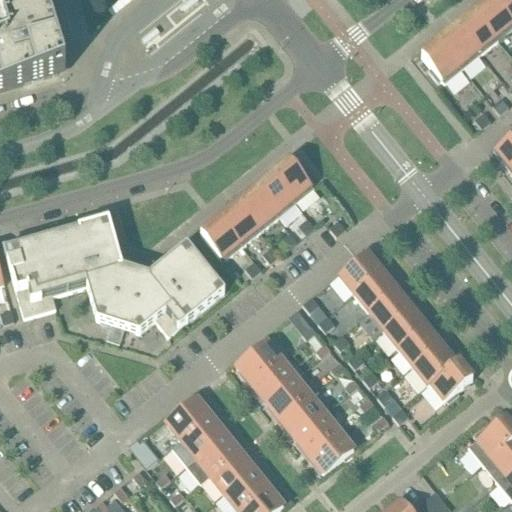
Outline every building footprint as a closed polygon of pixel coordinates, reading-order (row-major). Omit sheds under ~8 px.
[(0,0),(0,94),(65,76),(43,0),(0,0)] [(511,0),(496,0),(493,3),(511,26),(511,0)] [(511,34),(511,26),(493,3),(475,17),(498,45),(511,34)] [(498,45),(475,17),(458,31),(480,60),(498,45)] [(480,60),(458,31),(440,46),(463,74),(480,60)] [(463,74),(440,46),(421,61),(431,73),(428,75),(438,87),(441,85),(444,89),(463,74)] [(509,112),(501,103),(492,110),(499,120),(509,112)] [(474,124),(482,134),(491,127),(483,117),(474,124)] [(511,171),(511,139),(495,154),(497,157),(495,158),(504,169),(506,167),(510,173),(511,171)] [(273,180),(295,209),(314,194),(311,190),(314,188),(304,176),(301,178),(291,166),(273,180)] [(255,195),(277,223),(295,209),(273,180),(255,195)] [(260,238),(277,223),(255,195),(237,209),(260,238)] [(237,209),(219,224),(242,252),(260,238),(237,209)] [(223,267),(242,252),(219,224),(200,239),(223,267)] [(314,233),(307,224),(298,231),(305,240),(314,233)] [(56,315),(52,302),(87,292),(96,325),(112,329),(107,345),(119,349),(124,333),(139,338),(155,326),(168,342),(225,297),(187,250),(149,280),(122,271),(108,225),(4,254),(24,324),(56,315)] [(336,242),(345,235),(338,225),(329,233),(336,242)] [(289,238),(280,245),(288,254),(297,247),(289,238)] [(271,252),(262,259),(270,269),(279,261),(271,252)] [(338,280),(354,299),(382,277),(377,271),(379,269),(371,259),(369,260),(366,257),(338,280)] [(254,266),(244,274),(252,283),(261,276),(254,266)] [(384,279),(382,277),(354,299),(369,318),(397,295),(392,289),(394,288),(386,277),(384,279)] [(398,297),(397,295),(369,318),(383,336),(412,313),(407,308),(409,306),(400,296),(398,297)] [(319,311),(311,302),(302,309),(309,318),(319,311)] [(383,336),(398,354),(426,332),(422,326),(423,324),(415,314),(413,316),(412,313),(383,336)] [(11,315),(0,317),(0,319),(3,330),(14,326),(11,315)] [(334,330),(327,321),(318,328),(325,337),(334,330)] [(316,338),(311,331),(301,339),(306,345),(316,338)] [(428,334),(426,332),(398,354),(413,373),(441,350),(436,344),(438,343),(430,332),(428,334)] [(349,348),(342,339),(332,347),(340,356),(349,348)] [(236,371),(251,390),(281,366),(266,347),(236,371)] [(321,363),(330,355),(325,349),(316,357),(321,363)] [(413,373),(428,391),(458,367),(457,366),(455,367),(451,363),(453,361),(445,351),(443,352),(441,350),(413,373)] [(364,367),(357,358),(347,365),(355,374),(364,367)] [(251,390),(265,407),(303,377),(302,376),(294,382),(281,366),(251,390)] [(344,373),(339,367),(330,374),(335,381),(344,373)] [(458,367),(428,391),(429,392),(431,390),(444,407),(446,406),(448,409),(459,400),(457,397),(472,385),(458,367)] [(369,393),(379,385),(371,376),(362,384),(369,393)] [(265,407),(280,425),(317,395),(303,377),(265,407)] [(344,392),(349,398),(359,391),(354,385),(344,392)] [(384,411),(393,403),(386,394),(377,402),(384,411)] [(280,425),(294,443),(324,419),(311,402),(318,396),(317,395),(280,425)] [(368,402),(359,410),(364,416),(373,409),(368,402)] [(211,422),(206,416),(196,404),(166,428),(181,446),(211,422)] [(399,429),(408,422),(401,413),(392,420),(399,429)] [(338,437),(324,419),(294,443),(308,461),(338,437)] [(379,435),(388,427),(383,421),(374,429),(379,435)] [(181,446),(195,464),(225,440),(211,422),(181,446)] [(468,452),(482,470),(511,446),(511,434),(504,424),(488,436),(484,431),(473,440),(477,445),(468,452)] [(353,455),(338,437),(308,461),(323,479),(353,455)] [(186,472),(200,489),(239,458),(225,440),(195,464),(186,472)] [(140,448),(139,447),(137,444),(128,451),(133,458),(142,450),(140,448)] [(511,446),(482,470),(497,488),(511,476),(511,446)] [(254,475),(239,458),(200,489),(200,490),(210,482),(224,499),(254,475)] [(141,468),(144,472),(146,474),(156,467),(151,461),(141,468)] [(224,499),(233,511),(244,511),(268,493),(254,475),(224,499)] [(511,476),(497,488),(511,507),(511,506),(511,476)] [(132,482),(140,491),(146,486),(138,477),(132,482)] [(165,478),(156,486),(161,492),(170,485),(165,478)] [(120,491),(114,496),(121,506),(127,501),(120,491)] [(282,511),(283,511),(273,499),(268,493),(244,511),(282,511)] [(179,496),(170,504),(175,510),(184,502),(179,496)] [(432,511),(447,511),(435,496),(426,504),(432,511)]
